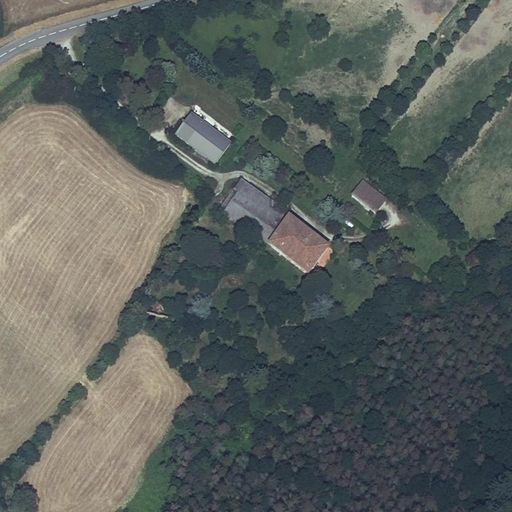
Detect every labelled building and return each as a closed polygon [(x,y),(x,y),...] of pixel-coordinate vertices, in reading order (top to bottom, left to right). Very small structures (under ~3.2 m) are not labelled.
[(232,144),(190,112),(173,135),(215,166),(232,144)] [(268,245),(289,215),(290,213),(241,179),(233,189),(238,192),(222,215),(260,241),(267,246),(268,245)] [(387,200),(362,181),(351,195),(376,215),(387,200)] [(289,215),(268,245),(309,277),(331,247),(289,215)] [(267,246),(260,241),(221,254),(224,261),(267,246)] [(148,298),(144,314),(174,321),(178,305),(148,298)]
